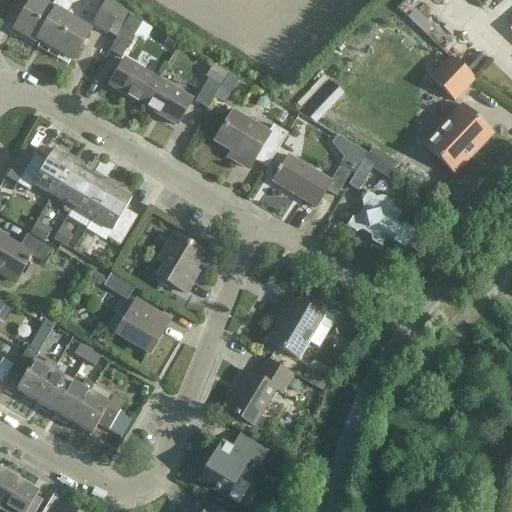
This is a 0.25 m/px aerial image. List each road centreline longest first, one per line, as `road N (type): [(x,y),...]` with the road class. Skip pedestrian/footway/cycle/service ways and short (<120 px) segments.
road 1 (residential): [(0,426),(104,486),(149,483),(254,225)]
road 2 (unclassified): [(334,511),(347,439),(388,352),(511,208)]
road 3 (residential): [(254,225),(35,95),(7,91)]
road 4 (residential): [(377,291),(254,225)]
